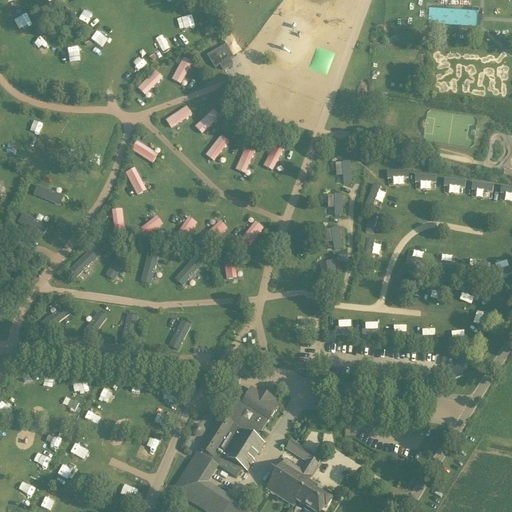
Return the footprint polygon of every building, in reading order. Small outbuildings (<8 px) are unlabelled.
[(24,29),(32,25),(28,16),(20,20),(24,29)] [(80,46),(71,48),(73,58),(82,57),(80,46)] [(234,58),(226,46),(207,57),(215,70),(220,67),(222,71),(224,70),(233,65),(230,60),(234,58)] [(173,80),(182,85),(193,63),(184,58),(173,80)] [(141,72),(150,67),(145,60),(137,65),(141,72)] [(157,72),(139,89),(146,96),(164,79),(157,72)] [(189,108),(166,119),(171,128),(193,117),(189,108)] [(203,135),(221,118),(214,110),(196,127),(203,135)] [(46,132),(30,157),(39,163),(56,138),(46,132)] [(206,156),(215,163),(231,142),(222,136),(206,156)] [(136,143),(132,153),(155,163),(159,153),(136,143)] [(272,147),(265,168),(275,172),(283,151),(272,147)] [(245,149),(237,171),(247,175),(256,153),(245,149)] [(337,185),(353,184),(352,163),(336,164),(337,185)] [(136,169),(126,174),(138,196),(147,192),(136,169)] [(395,179),(395,186),(405,186),(404,179),(410,179),(409,171),(388,172),(388,180),(395,179)] [(422,183),(422,190),(432,191),(432,184),(438,184),(438,175),(416,175),(416,183),(422,183)] [(444,187),(451,188),(450,194),(460,195),(461,188),(466,189),(467,181),(445,179),(444,187)] [(488,193),(494,193),(495,185),(473,183),(472,190),(478,191),(477,198),(487,199),(488,193)] [(380,192),(382,187),(374,184),(367,204),(382,209),(387,194),(380,192)] [(37,186),(33,196),(63,206),(66,196),(37,186)] [(501,195),(507,196),(506,202),(511,202),(511,187),(502,186),(501,195)] [(344,195),(329,195),(329,217),(344,217),(344,195)] [(124,210),(113,210),(115,237),(126,236),(124,210)] [(23,216),(19,225),(44,235),(48,225),(23,216)] [(368,234),(381,235),(382,217),(369,216),(368,234)] [(143,240),(165,226),(158,217),(137,231),(143,240)] [(179,234),(187,240),(199,223),(190,218),(179,234)] [(222,222),(203,237),(210,245),(229,230),(222,222)] [(257,222),(240,241),(248,248),(265,229),(257,222)] [(342,250),(341,228),(325,229),(327,251),(342,250)] [(367,240),(367,256),(374,256),(374,245),(382,246),(382,241),(367,240)] [(375,246),(374,255),(381,256),(382,247),(375,246)] [(71,270),(81,281),(101,262),(91,251),(71,270)] [(427,267),(428,255),(425,254),(424,259),(408,258),(407,266),(427,267)] [(148,255),(142,282),(155,285),(161,258),(148,255)] [(443,264),(443,256),(438,256),(438,271),(457,272),(457,257),(453,257),(453,264),(443,264)] [(116,281),(126,262),(116,257),(107,276),(116,281)] [(195,259),(177,280),(189,291),(207,270),(195,259)] [(496,264),(500,279),(511,275),(511,271),(509,261),(496,264)] [(225,263),(227,280),(238,279),(236,262),(225,263)] [(336,262),(322,263),(322,276),(336,276),(336,262)] [(360,287),(369,290),(373,278),(364,275),(360,287)] [(465,288),(461,301),(473,305),(478,292),(465,288)] [(481,326),(484,313),(478,312),(475,324),(481,326)] [(124,336),(135,337),(138,317),(127,315),(124,336)] [(182,351),(192,326),(181,321),(171,346),(182,351)] [(353,321),(339,321),(339,329),(336,329),(336,336),(353,336),(353,321)] [(380,338),(380,323),(367,324),(367,331),(363,331),(363,338),(380,338)] [(465,331),(453,333),(454,340),(466,338),(465,331)] [(408,333),(391,334),(392,342),(409,341),(408,333)] [(438,337),(424,337),(424,345),(438,345),(438,337)] [(263,444),(257,440),(279,408),(274,405),(276,401),(257,389),(256,393),(253,391),(252,390),(245,398),(238,394),(233,401),(237,403),(233,409),(231,407),(224,419),(221,417),(199,451),(202,453),(201,455),(197,453),(195,456),(172,492),(203,511),(251,511),(218,491),(208,484),(219,468),(226,472),(232,462),(246,471),(263,444)] [(266,490),(294,508),(296,502),(312,511),(322,511),(325,508),(326,509),(333,499),(307,482),(321,460),(291,441),(286,450),(307,463),(302,471),(285,461),(266,490)]
